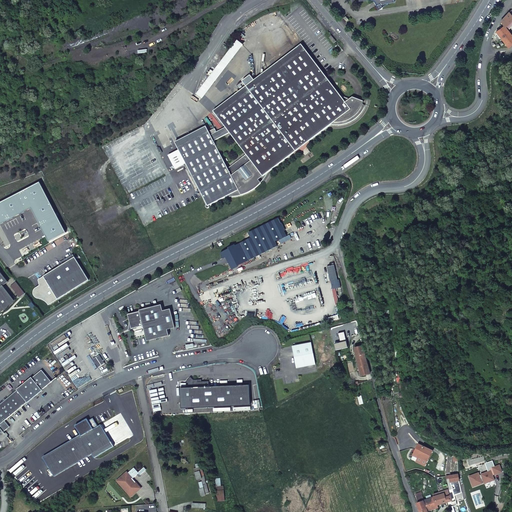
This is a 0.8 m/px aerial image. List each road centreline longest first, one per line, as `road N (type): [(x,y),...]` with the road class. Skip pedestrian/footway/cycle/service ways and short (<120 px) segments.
road 1 (secondary): [(371,144),(98,295),(0,366)]
road 2 (residential): [(426,152),(422,176),(367,192),(352,208),(343,250),(416,511)]
road 3 (unknown): [(171,95),(185,117),(200,116),(253,43),(281,21)]
road 4 (residential): [(0,462),(67,406),(135,372)]
road 5 (unknown): [(344,245),(201,291)]
road 6 (residential): [(135,372),(164,511)]
road 7 (unknown): [(171,95),(142,132),(183,204)]
road 8 (residential): [(135,372),(260,349)]
road 9 (unknown): [(252,0),(171,95)]
